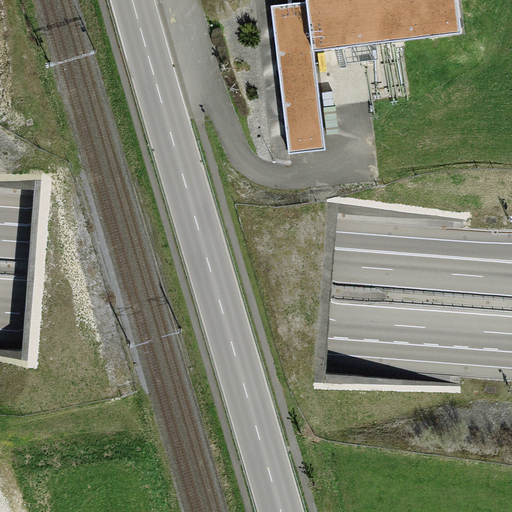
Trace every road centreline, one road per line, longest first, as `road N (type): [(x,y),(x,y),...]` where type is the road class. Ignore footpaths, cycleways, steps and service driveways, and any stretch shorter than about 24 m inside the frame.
road 1 (primary): [(281,511),(133,0)]
road 2 (motorway): [(0,296),(511,334)]
road 3 (motorway): [(511,252),(304,241),(252,256)]
road 4 (motorway): [(511,278),(252,256)]
road 5 (motorway): [(252,256),(0,239)]
